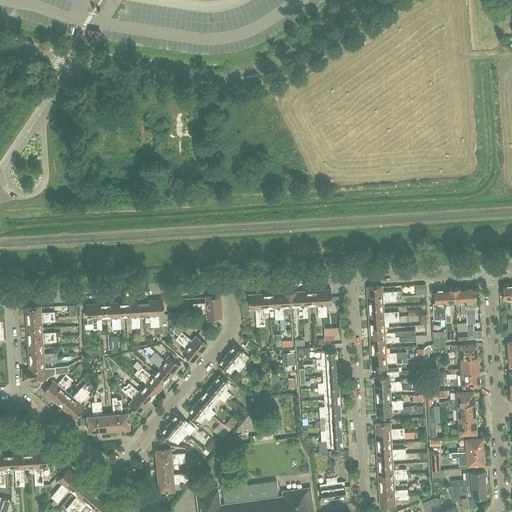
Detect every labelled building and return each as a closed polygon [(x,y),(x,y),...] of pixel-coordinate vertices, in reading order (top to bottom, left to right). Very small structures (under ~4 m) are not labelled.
[(422,2),(412,9),(416,14),(420,11),(427,21),(445,8),(444,8),(442,5),(442,4),(442,5),(440,2),(439,1),(438,0),(434,0),(425,7),(422,2)] [(445,8),(427,21),(433,31),(429,33),(433,39),(443,32),(440,27),(452,19),(450,16),(450,15),(449,16),(447,13),(448,12),(447,12),(445,9),(445,8)] [(89,30),(87,40),(99,42),(101,32),(89,30)] [(445,35),(436,42),(439,47),(444,46),(445,50),(447,57),(468,50),(468,49),(466,46),(467,46),(467,45),(466,45),(465,42),(465,41),(464,38),(450,43),(445,35)] [(355,57),(344,65),(346,68),(345,68),(346,68),(348,71),(348,72),(349,72),(351,75),(350,75),(369,63),(362,53),(366,50),(362,45),(352,52),(355,57)] [(451,68),(447,70),(447,73),(447,76),(459,75),(459,66),(472,62),(471,58),(469,54),(470,54),(470,53),(469,54),(468,50),(447,57),(451,68)] [(369,63),(350,75),(351,76),(351,75),(353,78),(353,79),(354,79),(356,82),(355,82),(356,83),(357,84),(358,85),(370,77),(373,82),(383,75),(379,70),(375,72),(369,63)] [(0,135),(32,89),(11,75),(8,81),(9,82),(9,80),(12,82),(0,99),(0,135)] [(306,84),(297,91),(300,96),(304,93),(311,104),(329,91),(324,83),(323,83),(322,81),(320,82),(310,89),(306,84)] [(460,82),(448,82),(448,89),(453,89),(454,100),(476,99),(475,99),(475,95),(475,94),(475,91),(475,90),(474,87),(460,88),(460,82)] [(366,98),(365,98),(365,99),(366,99),(366,102),(365,102),(365,103),(366,103),(366,107),(388,106),(387,94),(392,94),(391,87),(379,88),(380,94),(365,94),(366,98)] [(329,91),(311,104),(318,114),(314,116),(318,121),(328,115),(324,110),(334,103),(336,101),(334,99),(335,99),(329,91)] [(96,99),(95,117),(106,118),(108,99),(97,98),(97,99),(96,99)] [(108,99),(106,118),(117,118),(118,100),(108,99)] [(454,112),(450,113),(450,119),(462,119),(462,113),(476,112),(476,108),(476,107),(475,104),(476,104),(476,103),(475,103),(475,100),(476,100),(476,99),(454,100),(454,112)] [(118,100),(117,118),(128,119),(129,101),(118,100)] [(129,101),(128,119),(139,120),(140,102),(139,102),(129,101)] [(145,103),(144,121),(155,121),(157,103),(146,102),(146,103),(145,103)] [(157,103),(155,121),(166,122),(168,104),(157,103)] [(168,104),(166,122),(177,123),(178,105),(168,104)] [(238,112),(238,121),(260,122),(260,111),(265,111),(266,105),(254,104),(253,110),(239,109),(239,112),(238,112)] [(178,105),(177,123),(188,124),(189,106),(178,105)] [(189,106),(188,124),(199,125),(200,107),(199,107),(199,106),(189,106)] [(388,106),(366,107),(366,111),(366,112),(367,115),(366,115),(366,116),(367,116),(367,119),(381,119),(381,122),(382,125),(394,124),(393,117),(388,117),(388,106)] [(238,121),(237,129),(237,132),(251,134),(251,141),(263,140),(263,134),(259,134),(260,122),(238,121)] [(473,136),(462,137),(463,159),(464,159),(465,159),(468,158),(468,159),(469,159),(469,158),(473,158),(475,158),(474,147),(482,146),(481,127),(472,127),(473,136)] [(434,139),(423,139),(424,161),(425,161),(426,161),(429,161),(430,161),(434,160),(434,161),(435,161),(435,160),(436,160),(435,149),(443,149),(442,129),(433,130),(434,139)] [(450,129),(442,129),(443,149),(450,148),(451,159),(452,159),(452,160),(453,160),(453,159),(457,159),(458,159),(461,159),(462,159),(463,159),(462,137),(451,138),(450,129)] [(411,131),(403,132),(404,151),(412,151),(412,162),(414,162),(415,162),(418,161),(418,162),(419,162),(419,161),(422,161),(423,162),(423,161),(424,161),(423,139),(412,140),(411,131)] [(395,141),(384,142),(386,163),(386,164),(387,164),(387,163),(391,163),(391,164),(392,163),(395,163),(396,163),(397,163),(397,152),(404,151),(403,132),(395,132),(395,141)] [(372,134),(364,134),(365,154),(373,153),(374,164),(375,164),(376,164),(379,164),(380,164),(384,164),(385,164),(385,163),(386,163),(384,142),(373,143),(372,134)] [(341,145),(330,145),(331,167),(342,167),(342,166),(343,166),(343,165),(343,155),(351,155),(349,135),(340,136),(341,145)] [(72,137),(53,138),(57,198),(88,196),(85,146),(72,147),(72,137)] [(302,147),(291,148),(293,169),(293,170),(303,169),(303,168),(305,168),(305,167),(304,158),(311,157),(310,137),(302,138),(302,147)] [(319,137),(310,137),(311,157),(319,157),(319,166),(319,167),(321,167),(321,168),(331,167),(330,145),(319,146),(319,137)] [(280,139),(271,140),(273,159),(280,159),(281,170),(282,170),(292,170),(292,169),(293,169),(291,148),(281,148),(280,139)] [(263,149),(253,150),(254,172),(255,171),(255,172),(265,171),(266,171),(265,160),(273,159),(271,140),(263,140),(263,149)] [(241,142),(232,142),(233,162),(241,161),(242,172),(243,172),(243,173),(253,172),(254,172),(253,150),(242,151),(241,142)] [(206,157),(194,158),(195,176),(206,176),(206,175),(207,175),(206,157)] [(194,158),(183,159),(185,177),(195,176),(194,158)] [(173,159),(162,160),(163,178),(174,178),(173,159)] [(183,159),(173,159),(174,178),(185,177),(183,159)] [(162,160),(151,161),(152,179),(163,178),(162,160)] [(140,161),(129,162),(130,180),(131,180),(141,180),(140,161)] [(151,161),(140,161),(141,180),(152,179),(151,161)] [(511,310),(511,284),(503,285),(504,299),(510,299),(510,300),(509,300),(509,303),(510,303),(511,310)] [(396,291),(382,292),(382,286),(367,287),(368,297),(397,295),(396,291)] [(476,301),(475,286),(465,287),(466,313),(473,313),(475,313),(474,306),(476,306),(476,301)] [(462,313),(466,313),(465,287),(455,288),(456,302),(461,302),(462,313)] [(446,319),(445,288),(434,289),(435,304),(433,306),(434,320),(446,319)] [(450,303),(456,302),(455,288),(445,288),(446,319),(446,322),(451,322),(450,303)] [(318,316),(323,316),(321,290),(312,291),(313,305),(318,305),(318,316)] [(321,290),(323,316),(327,316),(326,304),(332,304),(331,290),(321,290)] [(291,313),(291,307),(290,291),(282,292),(282,293),(278,293),(280,319),(280,327),(284,327),(284,314),(291,313)] [(290,291),(291,307),(299,306),(299,318),(304,317),(302,292),(298,292),(298,291),(290,291)] [(313,305),(312,291),(302,292),(304,317),(308,317),(307,306),(313,305)] [(275,319),(280,319),(278,293),(268,294),(269,308),(275,307),(275,319)] [(256,325),(261,325),(259,294),(249,295),(249,301),(241,302),(242,316),(250,316),(252,313),(252,310),(256,310),(256,325)] [(264,308),(269,308),(268,294),(259,294),(261,325),(265,325),(264,308)] [(192,308),(222,306),(221,295),(206,296),(206,301),(193,302),(194,307),(192,307),(192,308)] [(383,306),(383,301),(397,300),(397,295),(368,297),(368,307),(383,306)] [(154,301),(155,327),(160,327),(159,316),(164,316),(163,300),(154,301)] [(140,317),(145,317),(144,301),(134,302),(136,329),(141,328),(140,317)] [(151,328),(155,327),(154,301),(144,301),(145,317),(150,316),(151,328)] [(120,318),(126,318),(125,302),(115,303),(117,330),(121,329),(120,318)] [(132,329),(136,329),(134,302),(125,302),(126,318),(131,317),(132,329)] [(101,319),(107,319),(106,303),(96,304),(98,331),(102,331),(101,319)] [(113,330),(117,330),(115,303),(106,303),(107,319),(112,319),(113,330)] [(77,304),(69,305),(69,316),(78,315),(77,304)] [(94,331),(98,331),(96,304),(86,305),(88,324),(93,323),(94,331)] [(54,311),(41,312),(41,306),(26,307),(26,318),(55,316),(54,311)] [(207,317),(222,316),(222,306),(192,308),(192,312),(207,311),(207,317)] [(398,311),(384,312),(383,306),(368,307),(369,317),(398,316),(398,311)] [(473,313),(466,313),(467,323),(473,323),(475,323),(475,313),(473,313)] [(42,327),(42,321),(55,320),(55,316),(26,318),(27,328),(42,327)] [(385,327),(384,321),(398,320),(398,316),(369,317),(369,328),(385,327)] [(474,332),(473,323),(467,323),(468,331),(468,338),(482,337),(481,331),(474,332)] [(42,327),(27,328),(28,338),(57,336),(57,332),(43,333),(42,327)] [(395,332),(385,333),(385,327),(369,328),(370,338),(416,335),(415,329),(395,331),(395,332)] [(192,340),(184,334),(181,331),(178,335),(201,353),(207,345),(196,335),(192,340)] [(468,338),(468,331),(458,331),(458,339),(468,338)] [(194,361),(201,353),(178,335),(176,338),(186,347),(182,352),(194,361)] [(386,347),(385,341),(416,340),(416,335),(370,338),(371,348),(386,347)] [(43,347),(43,342),(57,341),(57,336),(28,338),(28,348),(43,347)] [(260,347),(249,339),(244,345),(255,353),(260,347)] [(462,359),(478,358),(477,354),(478,353),(479,352),(478,350),(477,349),(477,343),(451,344),(452,349),(458,349),(461,349),(462,359)] [(242,360),(246,354),(234,344),(227,354),(242,367),(246,363),(242,360)] [(44,353),(43,347),(28,348),(29,358),(57,357),(57,352),(44,353)] [(406,356),(406,352),(386,353),(386,347),(371,348),(371,358),(401,356),(406,356)] [(317,363),(337,362),(337,350),(321,351),(321,358),(317,358),(317,363)] [(169,355),(165,360),(155,351),(152,354),(174,373),(181,365),(169,355)] [(296,364),(296,352),(285,353),(286,364),(296,364)] [(168,381),(174,373),(152,354),(149,358),(160,367),(156,371),(168,381)] [(248,372),(242,367),(227,354),(219,363),(231,373),(235,368),(244,376),(248,372)] [(386,368),(386,371),(399,371),(398,366),(387,367),(387,362),(396,361),(396,363),(401,363),(401,356),(371,358),(372,369),(386,368)] [(57,357),(29,358),(29,368),(45,367),(44,362),(58,362),(57,357)] [(449,369),(450,373),(478,371),(478,366),(479,365),(479,363),(479,361),(478,360),(478,358),(462,359),(462,368),(460,368),(449,369)] [(328,375),(338,374),(337,362),(317,363),(318,368),(322,368),(322,375),(328,375)] [(54,373),(68,373),(68,366),(45,367),(29,368),(23,369),(24,379),(28,379),(28,384),(32,383),(32,387),(38,387),(41,383),(41,379),(45,379),(45,378),(48,378),(48,377),(54,373)] [(156,371),(152,375),(142,367),(139,369),(138,368),(138,369),(161,389),(168,381),(156,371)] [(154,396),(161,389),(138,369),(135,372),(146,382),(143,387),(154,396)] [(401,378),(401,380),(390,381),(390,376),(399,375),(399,371),(386,371),(386,376),(375,376),(376,386),(402,385),(402,382),(407,382),(410,382),(409,377),(401,378)] [(479,377),(478,371),(450,373),(447,374),(447,378),(457,377),(458,386),(479,384),(479,383),(480,382),(480,380),(480,378),(479,377)] [(70,376),(66,373),(58,384),(53,380),(43,391),(51,398),(70,376)] [(212,384),(228,397),(231,393),(227,390),(232,384),(220,374),(212,384)] [(339,386),(338,374),(328,375),(322,375),(323,382),(318,382),(319,388),(339,386)] [(69,393),(65,389),(73,379),(70,376),(51,398),(59,405),(69,393)] [(298,386),(297,376),(290,377),(290,387),(298,386)] [(143,387),(139,391),(128,382),(126,385),(125,384),(124,385),(148,404),(154,396),(143,387)] [(67,411),(87,387),(84,384),(73,397),(69,393),(59,405),(67,411)] [(224,401),(228,397),(212,384),(204,393),(216,403),(220,398),(224,401)] [(141,412),(148,404),(124,385),(122,388),(133,398),(129,403),(141,412)] [(377,396),(391,395),(390,390),(402,389),(402,385),(376,386),(377,396)] [(319,392),(328,392),(328,393),(329,393),(329,399),(340,398),(339,386),(319,388),(319,392)] [(85,406),(80,402),(91,390),(87,387),(67,411),(75,418),(85,406)] [(441,405),(449,405),(474,403),(474,397),(475,396),(475,395),(475,393),(474,392),(474,390),(458,391),(458,398),(440,400),(441,405)] [(251,396),(257,401),(261,397),(255,392),(251,396)] [(212,408),(216,403),(204,393),(196,402),(212,416),(216,412),(212,408)] [(377,406),(403,404),(403,400),(391,400),(391,395),(377,396),(377,406)] [(120,428),(117,399),(117,396),(112,396),(114,413),(108,414),(109,429),(120,428)] [(122,412),(122,403),(121,398),(117,399),(120,428),(130,427),(129,412),(122,412)] [(340,410),(340,398),(329,399),(329,404),(328,404),(329,406),(320,406),(320,411),(340,410)] [(88,431),(99,430),(96,400),(92,401),(93,415),(87,416),(88,431)] [(102,414),(101,404),(101,400),(96,400),(99,430),(109,429),(108,414),(102,414)] [(209,420),(212,416),(196,402),(189,412),(200,422),(205,416),(209,420)] [(459,418),(475,417),(475,414),(476,413),(476,412),(476,410),(475,409),(474,403),(449,405),(449,409),(456,409),(459,409),(459,418)] [(403,404),(377,406),(378,415),(392,414),(392,409),(403,408),(403,404)] [(326,423),(341,422),(340,410),(320,411),(320,416),(326,416),(326,417),(326,423)] [(169,422),(185,436),(189,431),(185,428),(189,423),(177,413),(169,422)] [(231,428),(237,422),(230,417),(225,423),(229,427),(231,428)] [(475,417),(459,418),(460,428),(457,428),(451,428),(451,433),(476,432),(476,426),(477,425),(477,423),(476,421),(475,420),(475,417)] [(182,440),(185,436),(169,422),(161,432),(173,442),(178,436),(182,440)] [(229,427),(225,423),(221,422),(219,424),(218,423),(213,430),(221,437),(223,438),(227,434),(231,428),(229,427)] [(322,435),(342,434),(341,422),(326,423),(327,430),(321,430),(322,435)] [(403,428),(391,429),(390,423),(375,423),(376,434),(403,432),(403,428)] [(391,437),(401,437),(403,437),(403,432),(376,434),(376,444),(392,443),(391,437)] [(327,440),(328,447),(343,446),(342,434),(322,435),(322,441),(327,440)] [(440,437),(430,437),(430,446),(441,445),(440,437)] [(458,451),(483,450),(483,444),(484,443),(484,441),(484,439),(483,439),(482,437),(467,438),(467,446),(464,446),(458,447),(458,451)] [(218,443),(213,439),(208,446),(212,450),(218,443)] [(404,448),(392,449),(392,443),(376,444),(377,454),(404,453),(404,448)] [(186,457),(185,453),(172,454),(171,448),(156,449),(157,459),(186,457)] [(428,459),(427,450),(420,451),(421,460),(428,459)] [(458,451),(452,452),(452,457),(458,457),(459,464),(484,463),(484,461),(485,460),(485,458),(485,456),(484,456),(483,450),(458,451)] [(38,453),(39,484),(44,484),(43,467),(48,467),(47,452),(38,453)] [(35,485),(39,484),(38,453),(28,454),(29,468),(34,468),(35,485)] [(393,458),(403,457),(405,457),(404,453),(377,454),(378,465),(393,464),(393,458)] [(16,486),(20,485),(18,454),(9,455),(10,469),(15,469),(16,486)] [(23,468),(29,468),(28,454),(18,454),(20,485),(25,485),(23,468)] [(4,469),(10,469),(9,455),(0,455),(0,469),(1,487),(5,486),(4,469)] [(173,468),(172,463),(186,461),(186,457),(157,459),(158,470),(173,468)] [(432,469),(440,468),(440,457),(431,458),(432,469)] [(193,459),(192,459),(192,463),(193,467),(199,467),(202,462),(200,460),(197,458),(195,459),(193,459)] [(405,469),(393,469),(393,464),(378,465),(378,475),(406,473),(405,469)] [(188,473),(173,474),(173,468),(158,470),(159,480),(188,477),(188,473)] [(444,468),(432,469),(432,477),(444,476),(444,468)] [(54,499),(74,475),(67,469),(58,480),(62,483),(51,496),(54,499)] [(453,485),(485,483),(485,470),(471,471),(465,472),(466,479),(452,480),(452,485),(453,485)] [(394,478),(404,478),(406,478),(406,473),(378,475),(379,485),(394,484),(394,478)] [(73,492),(82,481),(74,475),(54,499),(58,502),(69,489),(73,492)] [(345,487),(345,485),(344,480),(337,481),(336,476),(331,477),(334,497),(346,496),(346,491),(345,487)] [(175,489),(174,483),(189,482),(188,477),(159,480),(160,490),(175,489)] [(322,499),(334,497),(331,477),(326,478),(327,483),(320,484),(322,499)] [(441,477),(433,478),(433,485),(441,485),(441,477)] [(310,487),(298,489),(299,494),(278,496),(278,495),(279,495),(277,480),(222,487),(225,502),(225,504),(220,504),(218,486),(201,489),(202,494),(197,494),(199,511),(309,511),(309,508),(313,507),(310,487)] [(69,511),(89,487),(82,481),(73,492),(77,496),(66,509),(69,511)] [(453,485),(457,494),(465,494),(464,491),(472,490),(473,497),(486,496),(485,483),(453,485)] [(406,489),(404,489),(399,490),(399,492),(395,492),(394,484),(379,485),(380,495),(407,494),(406,489)] [(453,485),(452,485),(448,486),(453,501),(459,499),(457,494),(453,485)] [(87,504),(97,494),(89,487),(69,511),(74,511),(83,501),(87,504)] [(93,511),(104,500),(97,494),(87,504),(91,508),(87,511),(93,511)] [(395,499),(405,498),(407,498),(407,494),(380,495),(380,506),(395,505),(395,499)] [(428,511),(432,511),(430,505),(442,501),(441,497),(438,498),(437,497),(422,502),(425,511),(428,511)] [(106,511),(111,506),(104,500),(93,511),(106,511)]
